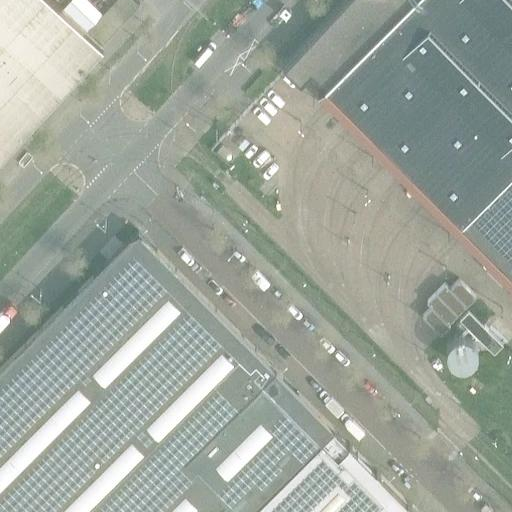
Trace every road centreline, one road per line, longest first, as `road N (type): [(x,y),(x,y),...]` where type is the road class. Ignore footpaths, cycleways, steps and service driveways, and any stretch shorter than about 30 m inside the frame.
road 1 (residential): [(468,511),(122,162)]
road 2 (unclassified): [(122,162),(276,0)]
road 3 (unclassified): [(0,295),(122,162)]
road 4 (unclassified): [(197,0),(80,121)]
